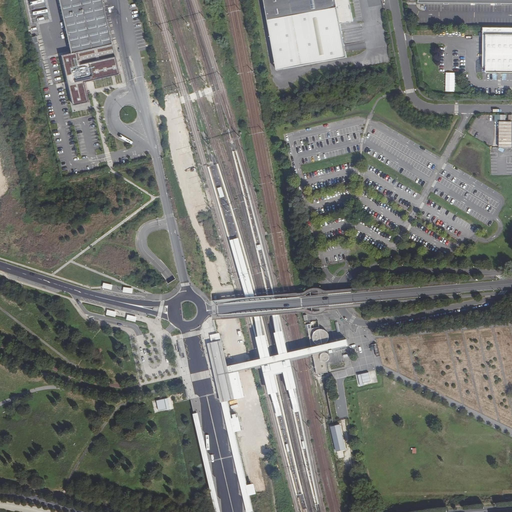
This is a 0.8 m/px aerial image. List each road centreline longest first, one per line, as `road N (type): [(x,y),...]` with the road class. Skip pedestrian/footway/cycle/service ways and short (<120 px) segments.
road 1 (unclassified): [(508,284),(493,272),(369,270),(343,281),(338,303),(366,322),(502,292)]
road 2 (tertiary): [(508,284),(218,309)]
road 3 (unclassified): [(511,108),(416,101),(393,0)]
road 4 (tertiary): [(127,303),(0,266)]
